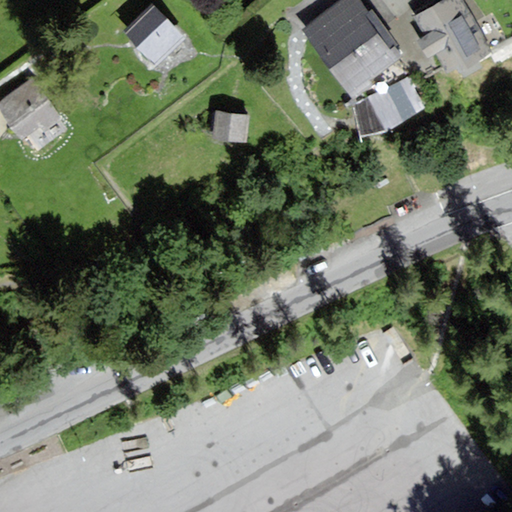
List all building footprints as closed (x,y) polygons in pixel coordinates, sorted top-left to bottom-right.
[(361,0),(346,0),(308,27),(354,92),(403,58),(361,0)] [(470,0),(446,0),(420,14),(450,71),(496,47),(470,0)] [(156,2),(128,29),(162,62),(189,35),(156,2)] [(42,79),(6,104),(28,136),(64,112),(42,79)] [(411,80),(376,99),(391,127),(427,108),(411,80)] [(218,110),(214,133),(249,138),(253,115),(218,110)] [(286,387),(317,388),(318,359),(287,358),(286,387)] [(267,379),(211,390),(215,412),(271,401),(267,379)] [(419,389),(434,414),(450,404),(435,379),(419,389)] [(403,387),(360,414),(415,505),(459,479),(403,387)] [(155,511),(147,494),(110,511),(155,511)]
